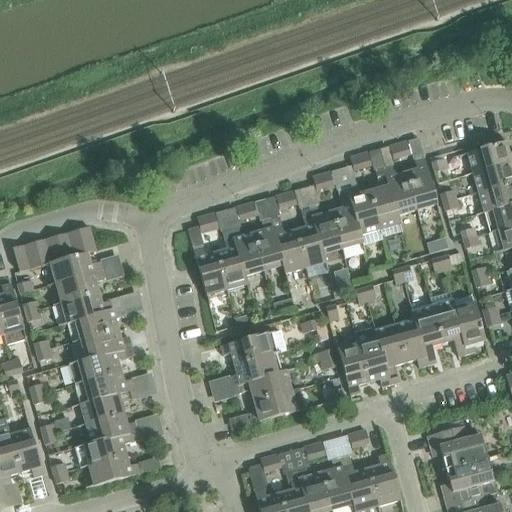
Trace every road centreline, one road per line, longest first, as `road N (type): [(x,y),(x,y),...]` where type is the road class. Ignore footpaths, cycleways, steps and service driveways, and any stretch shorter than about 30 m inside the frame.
road 1 (residential): [(152,221),(328,143),(511,102)]
road 2 (residential): [(198,464),(171,354),(152,221)]
road 3 (residential): [(217,458),(387,410)]
road 4 (residential): [(0,239),(83,212),(152,221)]
road 5 (residential): [(387,410),(406,394),(495,368),(511,354)]
road 6 (residential): [(81,511),(176,486),(198,464)]
